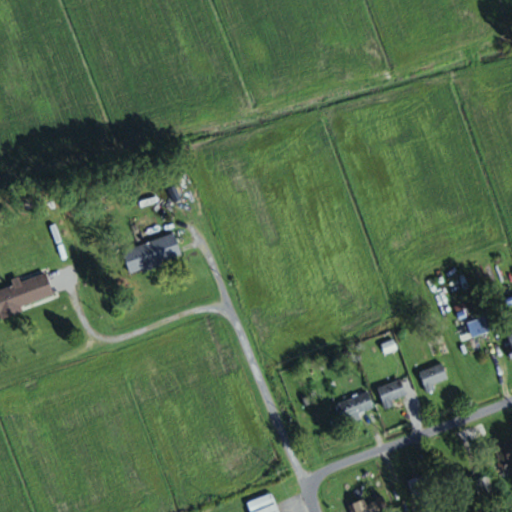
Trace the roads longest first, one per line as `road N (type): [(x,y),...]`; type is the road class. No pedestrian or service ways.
road 1 (residential): [(318,511),(227,307)]
road 2 (residential): [(305,478),(511,401)]
